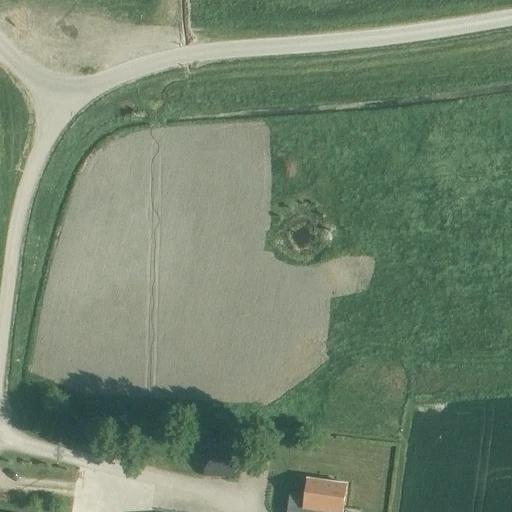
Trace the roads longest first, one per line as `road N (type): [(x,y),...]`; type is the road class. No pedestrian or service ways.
road 1 (unclassified): [(63,98),(199,52),(511,17)]
road 2 (unclassified): [(0,393),(17,222),(63,98)]
